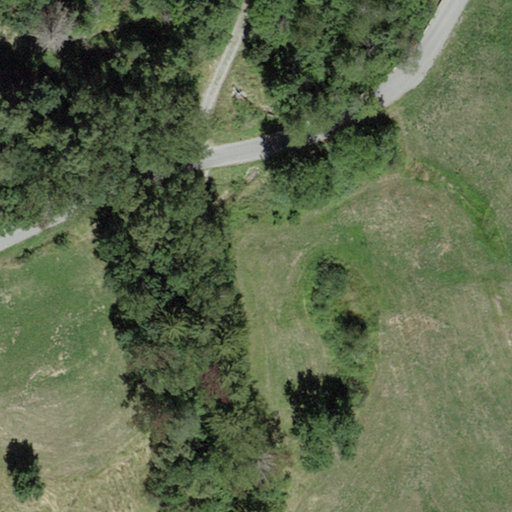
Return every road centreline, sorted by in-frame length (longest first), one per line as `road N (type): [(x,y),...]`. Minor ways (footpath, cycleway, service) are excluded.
road 1 (unclassified): [(454,0),(405,74),(368,108),(152,173),(0,243)]
road 2 (track): [(195,163),(239,0)]
